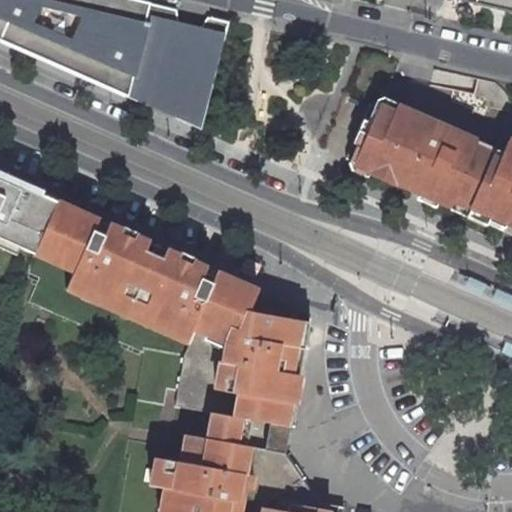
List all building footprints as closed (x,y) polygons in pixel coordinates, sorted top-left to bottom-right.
[(174,22),(171,6),(143,0),(0,0),(0,38),(124,94),(129,75),(132,76),(145,18),(175,25),(174,22)] [(511,0),(470,0),(511,10),(511,0)] [(207,14),(202,14),(194,26),(219,32),(223,18),(207,14)] [(129,75),(124,94),(191,125),(219,32),(194,26),(174,22),(175,25),(145,18),(132,76),(129,75)] [(358,101),(334,155),(343,158),(367,105),(358,101)] [(494,222),(511,230),(511,147),(496,140),(490,153),(487,160),(459,147),(462,140),(384,105),(381,112),(367,105),(343,158),(358,165),(355,171),(381,183),(383,179),(436,204),(439,196),(494,221),(494,222)] [(459,147),(487,160),(490,153),(462,140),(459,147)] [(0,240),(29,254),(54,200),(0,176),(0,240)] [(436,204),(491,229),(511,237),(511,230),(494,222),(494,221),(439,196),(436,204)] [(57,202),(50,218),(249,305),(256,289),(57,202)] [(50,218),(33,257),(73,275),(66,290),(173,336),(170,351),(183,353),(196,326),(225,339),(231,328),(238,330),(249,305),(50,218)] [(295,306),(256,289),(249,305),(273,315),(282,320),(291,331),(295,306)] [(161,394),(198,401),(193,429),(172,425),(166,450),(142,445),(136,473),(150,477),(146,498),(151,499),(148,511),(328,511),(330,503),(318,501),(311,491),(291,463),(287,463),(258,457),(245,441),(247,432),(250,418),(271,422),(273,412),(275,412),(288,344),(291,331),(282,320),(273,315),(249,305),(238,330),(231,328),(225,339),(196,326),(183,353),(170,351),(161,394)] [(295,306),(291,331),(288,344),(303,346),(309,312),(295,306)] [(290,415),(303,346),(288,344),(275,412),(290,415)] [(271,422),(250,418),(247,432),(245,441),(258,457),(287,463),(279,453),(270,442),(271,437),(275,412),(273,412),(271,422)] [(290,415),(275,412),(271,437),(270,442),(279,453),(287,463),(291,463),(285,452),(286,440),(290,415)] [(328,511),(342,511),(344,505),(330,503),(328,511)]
